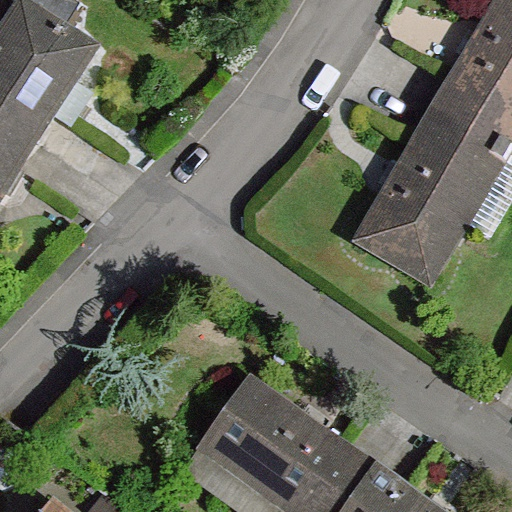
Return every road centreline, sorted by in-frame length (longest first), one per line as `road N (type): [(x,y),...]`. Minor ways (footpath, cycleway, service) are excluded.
road 1 (residential): [(176,226),(511,454)]
road 2 (residential): [(343,0),(260,124),(176,226)]
road 3 (residential): [(176,226),(0,383)]
